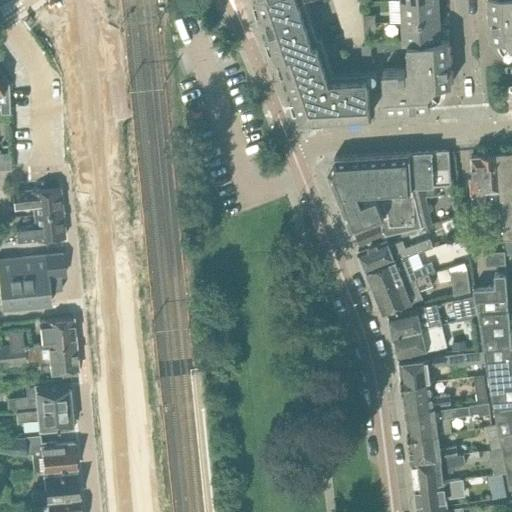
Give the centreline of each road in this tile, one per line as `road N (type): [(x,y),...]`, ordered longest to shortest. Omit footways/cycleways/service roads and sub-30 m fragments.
road 1 (residential): [(392,511),(361,325),(294,159)]
road 2 (residential): [(474,131),(330,139),(294,159)]
road 3 (residential): [(47,172),(41,74),(0,13)]
road 4 (residential): [(77,293),(67,170),(47,172)]
road 5 (residential): [(474,131),(464,0)]
road 6 (residential): [(97,511),(86,390)]
